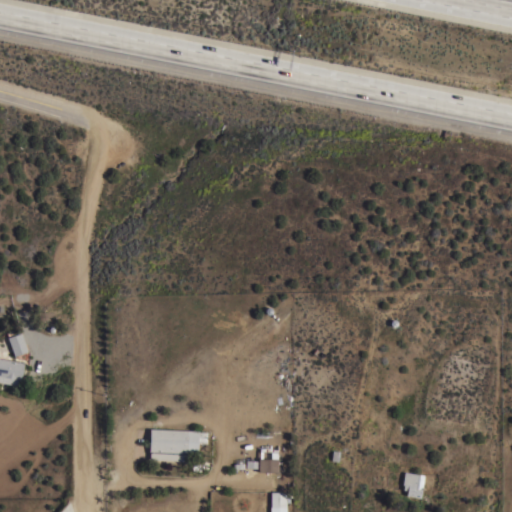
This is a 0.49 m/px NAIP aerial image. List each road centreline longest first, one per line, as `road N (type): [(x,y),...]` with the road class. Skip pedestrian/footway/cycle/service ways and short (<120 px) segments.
road 1 (motorway): [(0,2),(511,103)]
road 2 (residential): [(98,118),(104,152),(86,232),(84,511)]
